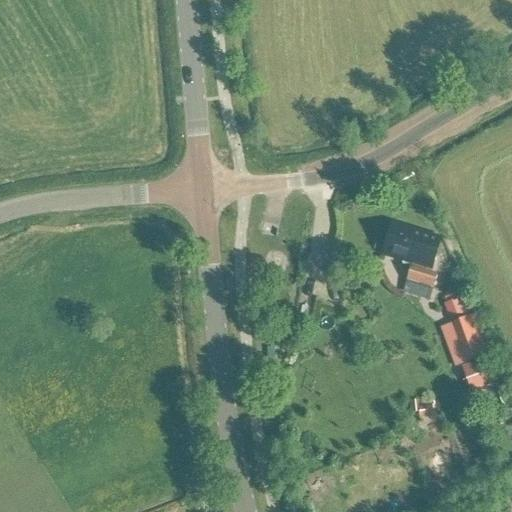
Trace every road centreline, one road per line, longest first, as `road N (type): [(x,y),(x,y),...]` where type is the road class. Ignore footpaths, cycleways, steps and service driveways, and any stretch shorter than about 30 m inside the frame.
road 1 (unclassified): [(200,187),(347,164),(511,74)]
road 2 (tertiary): [(243,511),(224,440),(200,187)]
road 3 (unclassified): [(0,210),(200,187)]
road 4 (tertiary): [(200,187),(183,0)]
